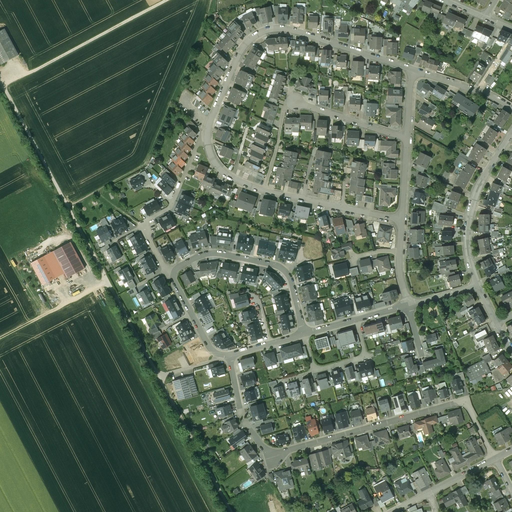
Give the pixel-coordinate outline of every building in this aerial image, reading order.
[(398,9),(402,0),(391,0),(390,2),(396,5),(392,12),(396,13),(398,9)] [(402,0),(398,9),(401,11),(405,3),(408,5),(410,0),(402,0)] [(418,0),(417,0),(410,0),(408,5),(408,6),(414,9),(418,0)] [(506,12),(510,14),(511,10),(511,9),(511,8),(511,4),(504,0),(500,8),(506,12)] [(433,4),(425,1),(424,3),(421,10),(422,11),(429,14),(430,12),(433,4)] [(438,14),(441,8),(433,4),(430,12),(434,14),(432,19),(436,20),(438,14)] [(271,12),(270,7),(265,9),(265,10),(260,11),(261,14),(263,23),(268,22),(268,20),(272,19),(270,13),(271,12)] [(279,8),(279,15),(278,20),(287,21),(288,9),(279,8)] [(293,11),(293,12),(293,16),(293,22),(293,23),(302,24),(303,15),(303,9),(302,9),(297,8),(294,8),(293,9),(293,11)] [(510,14),(506,12),(502,17),(508,20),(509,18),(510,19),(511,15),(510,14)] [(252,13),(247,15),(252,25),(256,23),(254,18),(254,17),(252,13)] [(454,26),(457,17),(447,13),(445,17),(443,22),(449,25),(448,27),(452,28),(454,26)] [(247,28),(252,25),(247,15),(242,18),(245,23),(247,28)] [(317,17),(309,17),(309,20),(308,20),(308,22),(308,28),(317,28),(317,23),(317,17)] [(457,17),(454,26),(458,28),(458,27),(462,28),(463,26),(466,21),(457,17)] [(333,19),(325,19),(325,22),(324,22),(323,32),(328,32),(328,31),(332,32),(333,19)] [(239,26),(235,22),(229,30),(225,35),(227,36),(234,42),(237,39),(238,39),(239,38),(238,37),(243,33),(239,30),(241,29),(240,27),(239,26)] [(340,25),(340,29),(338,29),(338,38),(348,38),(348,33),(347,33),(348,25),(340,25)] [(479,38),(483,29),(476,25),(473,32),(471,37),(479,40),(479,38)] [(365,29),(354,29),(354,34),(353,40),(353,42),(364,43),(364,39),(365,29)] [(490,36),(492,32),(483,29),(479,38),(483,39),(482,41),(486,43),(489,36),(490,36)] [(467,30),(464,36),(470,38),(471,37),(473,32),(467,30)] [(506,42),(510,35),(501,30),(497,39),(505,43),(506,42)] [(20,60),(7,34),(0,37),(0,64),(2,69),(20,60)] [(234,42),(227,36),(222,41),(230,48),(235,43),(234,42)] [(278,38),(274,39),(275,50),(274,50),(278,50),(278,51),(279,51),(280,51),(286,50),(288,49),(287,38),(281,38),(280,37),(279,37),(278,38)] [(381,38),(371,37),(370,41),(370,48),(378,49),(378,50),(381,50),(381,38)] [(274,51),(274,50),(275,50),(274,39),(268,39),(268,40),(265,40),(265,41),(265,43),(268,45),(268,47),(268,50),(274,51)] [(391,40),(387,40),(387,46),(387,54),(396,55),(397,43),(391,43),(391,40)] [(226,53),(230,48),(222,41),(218,45),(222,49),(226,53)] [(502,61),(511,47),(509,45),(508,46),(499,60),(502,61)] [(511,45),(511,47),(502,61),(506,64),(510,57),(511,53),(511,45)] [(254,47),(250,53),(259,58),(263,53),(257,49),(254,47)] [(315,48),(315,47),(305,47),(305,52),(304,57),(309,57),(309,60),(314,60),(315,57),(315,48)] [(415,50),(405,47),(402,57),(412,60),(414,54),(415,50)] [(415,50),(414,54),(419,56),(422,49),(416,47),(415,50)] [(331,51),(322,50),(321,63),(329,63),(329,65),(330,65),(330,59),(331,51)] [(483,52),(479,58),(485,61),(488,55),(483,52)] [(219,55),(218,54),(217,54),(217,53),(217,54),(213,57),(214,58),(212,60),(215,63),(222,70),(228,63),(219,55)] [(250,53),(247,58),(256,64),(259,58),(250,53)] [(346,61),(346,56),(343,56),(342,57),(337,57),(336,62),(336,67),(346,68),(346,61)] [(425,66),(426,64),(428,58),(422,56),(421,58),(420,64),(425,66)] [(252,69),(256,64),(247,58),(243,64),(246,65),(252,69)] [(434,60),(431,59),(429,65),(428,65),(428,67),(440,71),(442,63),(433,60),(434,60)] [(363,62),(352,62),(352,71),(351,75),(352,75),(362,76),(363,69),(363,62)] [(222,70),(215,63),(209,70),(211,72),(209,74),(210,75),(216,81),(224,72),(222,70)] [(479,66),(478,65),(475,70),(470,78),(477,82),(485,70),(479,66)] [(248,74),(242,71),(239,72),(235,80),(236,84),(243,87),(248,89),(254,76),(248,74)] [(401,72),(389,71),(388,78),(391,78),(391,84),(394,84),(400,84),(401,72)] [(277,74),(273,86),(283,89),(284,86),(286,80),(285,80),(286,77),(285,77),(277,74)] [(216,81),(210,75),(204,80),(207,83),(213,88),(218,83),(216,81)] [(310,84),(311,79),(303,77),(301,81),(298,80),(296,89),(309,93),(310,93),(312,88),(313,85),(310,84)] [(213,88),(207,83),(202,88),(204,90),(211,96),(216,91),(213,88)] [(426,85),(424,84),(419,91),(420,92),(425,95),(426,95),(429,91),(432,93),(434,90),(429,87),(429,86),(426,84),(426,85)] [(282,92),(283,89),(273,86),(269,98),(270,98),(277,100),(279,101),(280,97),(282,92)] [(431,93),(441,99),(444,95),(446,96),(448,94),(445,92),(446,92),(436,86),(434,90),(432,93),(431,93)] [(242,91),(232,87),(227,100),(231,102),(237,104),(238,105),(240,104),(241,100),(244,99),(246,94),(246,93),(242,91)] [(312,88),(310,93),(309,93),(307,96),(316,99),(316,90),(312,88)] [(402,90),(388,89),(387,101),(387,103),(395,104),(401,104),(402,90)] [(211,96),(204,90),(198,97),(201,100),(207,105),(213,99),(211,96)] [(328,91),(319,90),(319,101),(328,102),(328,95),(328,91)] [(343,92),(334,92),(334,106),(343,106),(344,97),(344,92),(343,92)] [(448,94),(446,96),(452,100),(455,95),(449,92),(448,94)] [(451,102),(473,116),(479,107),(457,93),(455,95),(452,100),(451,102)] [(201,100),(198,97),(195,94),(193,96),(196,99),(199,102),(201,100)] [(350,98),(350,102),(349,111),(359,112),(359,111),(360,105),(360,99),(350,98)] [(192,104),(196,108),(201,103),(199,102),(196,99),(192,104)] [(271,105),(265,103),(262,111),(265,112),(263,117),(268,119),(273,121),(278,107),(277,107),(271,105)] [(377,104),(366,103),(366,105),(366,114),(366,116),(374,117),(375,110),(376,110),(377,104)] [(430,103),(428,108),(432,110),(434,112),(436,107),(430,103)] [(224,105),(221,113),(233,118),(237,110),(234,109),(229,107),(224,105)] [(428,108),(422,105),(418,113),(423,116),(427,118),(432,110),(428,108)] [(390,125),(400,126),(401,109),(398,108),(398,109),(386,108),(386,116),(391,116),(390,125)] [(502,110),(498,116),(505,121),(510,114),(502,110)] [(230,126),(233,118),(221,113),(218,121),(222,123),(228,125),(230,126)] [(501,128),(505,121),(498,116),(497,115),(492,122),(492,123),(494,124),(501,128)] [(312,116),(300,116),(299,119),(299,125),(306,126),(306,129),(311,130),(311,121),(312,116)] [(418,124),(430,131),(435,122),(427,118),(423,116),(418,124)] [(186,124),(188,126),(193,131),(197,127),(189,120),(186,124)] [(326,131),(326,121),(317,121),(317,130),(317,134),(317,135),(321,135),(321,134),(325,134),(326,134),(326,131)] [(193,131),(188,126),(183,131),(185,133),(192,140),(197,135),(193,131)] [(342,127),(332,126),(332,134),(332,139),(342,139),(342,132),(342,127)] [(257,133),(268,138),(270,133),(269,132),(260,128),(258,127),(255,132),(257,133)] [(226,142),(230,133),(229,132),(219,128),(215,138),(226,142)] [(489,128),(486,133),(494,139),(498,133),(492,129),(489,128)] [(358,132),(348,131),(347,145),(358,146),(358,140),(358,132)] [(436,132),(433,137),(438,140),(442,135),(436,132)] [(192,140),(185,133),(180,138),(182,140),(189,147),(194,141),(192,140)] [(267,143),(269,138),(268,138),(257,133),(254,137),(256,138),(255,142),(256,142),(255,145),(253,145),(251,149),(252,150),(263,155),(265,150),(263,149),(265,146),(264,145),(265,142),(267,143)] [(490,145),(494,139),(486,133),(484,136),(485,137),(483,140),(482,140),(484,141),(490,145)] [(375,140),(375,136),(364,135),(364,140),(364,146),(367,146),(367,145),(374,145),(375,145),(375,140)] [(189,147),(182,140),(178,146),(180,147),(186,154),(191,149),(189,147)] [(382,141),(381,141),(381,149),(386,149),(386,157),(398,158),(398,151),(395,151),(396,142),(382,141)] [(477,144),(472,150),(483,157),(487,150),(480,146),(477,144)] [(231,149),(223,146),(219,155),(230,159),(233,152),(234,150),(231,149)] [(186,154),(180,147),(175,153),(177,155),(183,161),(188,156),(186,154)] [(262,160),(264,156),(263,155),(252,150),(249,155),(251,155),(250,159),(249,162),(247,161),(245,167),(257,172),(259,167),(258,166),(259,163),(258,163),(260,160),(262,160)] [(298,153),(285,150),(284,153),(283,153),(283,156),(284,156),(296,159),(298,153)] [(331,153),(317,150),(315,158),(316,158),(329,160),(328,160),(330,154),(331,153)] [(478,164),(483,157),(472,150),(468,157),(472,160),(478,164)] [(425,168),(426,168),(431,158),(420,153),(416,163),(418,164),(425,168)] [(472,160),(468,157),(461,153),(459,156),(467,161),(470,162),(472,160)] [(183,161),(177,155),(172,160),(174,162),(180,168),(185,163),(183,161)] [(283,162),(295,165),(297,159),(296,159),(284,156),(283,162)] [(466,163),(467,161),(459,156),(453,165),(457,167),(461,161),(466,163)] [(316,165),(328,167),(329,160),(316,158),(315,165),(316,165)] [(366,164),(353,161),(351,169),(352,169),(364,171),(365,171),(366,164)] [(169,167),(177,176),(182,170),(180,168),(174,162),(169,167)] [(293,170),(293,171),(295,165),(283,162),(282,162),(281,168),(293,170)] [(382,178),(397,179),(397,170),(395,170),(395,164),(387,163),(383,163),(382,174),(383,174),(382,178)] [(208,168),(198,164),(193,177),(202,181),(205,174),(208,168)] [(425,168),(418,164),(416,170),(422,172),(423,173),(425,168)] [(462,170),(462,171),(471,176),(476,169),(467,164),(463,171),(462,170)] [(315,172),(327,174),(329,168),(328,167),(316,165),(314,172),(315,172)] [(259,173),(257,172),(245,167),(243,172),(245,173),(243,177),(247,179),(249,175),(256,178),(254,183),(259,184),(262,178),(257,175),(259,173)] [(278,167),(276,173),(291,177),(293,170),(281,168),(278,167)] [(503,167),(500,172),(508,177),(509,176),(511,177),(511,175),(511,171),(508,170),(503,167)] [(165,173),(166,173),(171,178),(173,176),(166,169),(164,172),(165,173)] [(351,177),(362,179),(364,171),(352,169),(350,177),(351,177)] [(444,183),(445,183),(450,172),(445,170),(439,181),(444,183)] [(140,176),(141,176),(143,181),(149,178),(145,171),(139,174),(140,176)] [(464,189),(471,176),(462,171),(455,184),(464,189)] [(315,179),(328,181),(329,175),(327,174),(315,172),(314,179),(315,179)] [(506,182),(508,177),(500,172),(497,177),(502,180),(505,182),(506,182)] [(171,188),(176,183),(171,178),(166,173),(165,173),(161,178),(163,180),(171,188)] [(290,181),(291,177),(276,173),(275,180),(274,184),(275,184),(284,186),(286,180),(290,181)] [(208,175),(205,174),(202,181),(201,185),(211,189),(214,182),(215,179),(213,178),(212,178),(212,180),(207,178),(208,176),(208,175)] [(414,184),(425,188),(428,179),(428,178),(420,176),(418,175),(414,184)] [(143,181),(141,176),(140,176),(131,181),(130,182),(134,188),(135,188),(141,185),(144,183),(143,181)] [(361,187),(363,179),(362,179),(351,177),(350,185),(351,185),(361,187)] [(319,187),(328,189),(329,182),(328,181),(315,179),(313,192),(318,193),(319,187)] [(162,189),(168,195),(173,190),(171,188),(163,180),(158,185),(162,189)] [(301,184),(290,181),(286,180),(284,186),(291,187),(291,188),(297,189),(297,190),(300,190),(301,184)] [(216,183),(214,182),(211,189),(209,193),(219,197),(219,196),(224,186),(222,185),(221,186),(220,187),(216,185),(216,184),(216,183)] [(162,189),(158,185),(156,183),(154,185),(160,191),(162,189)] [(493,183),(490,190),(499,193),(501,186),(500,185),(493,183)] [(228,200),(229,197),(226,196),(229,188),(230,186),(225,184),(224,186),(219,196),(228,200)] [(357,194),(363,196),(364,188),(361,187),(351,185),(349,193),(357,194)] [(319,187),(318,193),(341,198),(341,192),(328,189),(319,187)] [(380,206),(389,206),(390,197),(395,197),(395,189),(387,188),(381,188),(381,193),(383,193),(382,200),(380,200),(380,206)] [(490,190),(488,197),(497,200),(500,193),(499,193),(490,190)] [(413,202),(423,204),(425,196),(425,194),(420,193),(419,193),(418,192),(416,191),(416,193),(415,192),(413,202)] [(445,198),(449,199),(457,202),(460,194),(452,191),(449,197),(446,196),(445,198)] [(236,206),(243,209),(248,195),(241,193),(236,206)] [(182,194),(178,202),(190,207),(193,200),(192,199),(192,198),(190,197),(182,194)] [(363,196),(357,194),(355,200),(372,203),(372,198),(363,196)] [(256,198),(248,195),(243,209),(251,212),(256,198)] [(495,207),(497,200),(488,197),(487,201),(484,200),(483,204),(487,206),(487,204),(491,206),(495,207)] [(268,215),(272,216),(273,208),(275,202),(263,199),(262,202),(260,211),(260,214),(264,214),(264,215),(265,216),(266,216),(268,216),(268,215)] [(455,209),(457,202),(449,199),(448,203),(446,202),(445,205),(433,201),(431,210),(437,211),(443,212),(446,213),(447,206),(455,209)] [(147,213),(148,215),(160,209),(156,201),(155,202),(147,206),(144,207),(147,213)] [(187,215),(190,207),(178,202),(175,210),(182,214),(187,216),(187,215)] [(287,205),(281,203),(278,215),(282,216),(283,218),(286,216),(288,216),(289,211),(290,207),(286,206),(287,205)] [(300,219),(303,208),(296,206),(295,213),(294,218),(300,219)] [(303,208),(300,219),(306,220),(307,225),(312,223),(311,217),(308,216),(309,209),(303,208)] [(416,213),(411,213),(411,224),(418,224),(418,222),(423,223),(424,212),(417,211),(416,213)] [(479,214),(479,224),(487,225),(487,220),(488,220),(488,215),(479,214)] [(175,225),(170,215),(169,215),(160,219),(159,220),(165,231),(175,225)] [(326,217),(326,215),(322,216),(322,215),(317,216),(320,229),(325,228),(325,230),(329,230),(328,226),(326,217)] [(443,216),(439,215),(439,216),(438,224),(442,225),(452,226),(453,217),(443,216)] [(122,218),(111,223),(112,224),(114,229),(117,234),(120,233),(125,230),(127,229),(126,225),(122,218)] [(337,218),(333,219),(334,223),(336,233),(340,232),(341,233),(345,232),(344,228),(342,219),(338,220),(337,218)] [(354,228),(353,226),(352,221),(345,219),(347,227),(347,228),(352,227),(352,228),(354,228)] [(107,223),(106,221),(101,223),(103,227),(96,231),(102,242),(103,242),(109,239),(112,238),(108,230),(105,225),(107,223)] [(354,228),(356,237),(361,235),(362,238),(367,237),(366,229),(364,229),(364,227),(365,227),(364,223),(353,226),(354,228)] [(391,229),(379,226),(377,240),(388,242),(391,229)] [(217,237),(216,244),(224,245),(227,245),(227,244),(230,244),(230,243),(231,237),(232,234),(228,234),(228,231),(221,230),(221,233),(217,233),(217,237)] [(197,234),(200,247),(208,244),(207,242),(205,234),(204,232),(197,234)] [(130,239),(134,246),(143,241),(139,234),(135,236),(130,239)] [(200,247),(197,234),(190,236),(191,239),(193,246),(193,249),(200,247)] [(216,244),(217,237),(212,236),(210,236),(211,241),(211,244),(224,246),(224,245),(216,244)] [(243,250),(246,238),(239,236),(238,242),(236,249),(243,250)] [(246,238),(243,250),(251,252),(252,244),(253,239),(246,238)] [(478,240),(479,247),(488,245),(487,238),(478,240)] [(181,256),(188,252),(187,249),(184,244),(182,240),(175,244),(177,248),(181,256)] [(147,249),(143,241),(134,246),(135,248),(135,249),(137,253),(138,253),(145,250),(147,249)] [(265,255),(267,245),(267,243),(265,243),(265,242),(262,241),(262,242),(260,241),(259,241),(259,246),(257,253),(265,255)] [(64,273),(67,278),(85,269),(71,242),(53,252),(64,273)] [(279,258),(286,259),(289,243),(282,242),(280,249),(279,258)] [(297,245),(289,243),(286,259),(294,261),(296,249),(297,245)] [(267,245),(265,255),(273,256),(274,251),(275,246),(274,246),(273,246),(273,245),(269,244),(269,245),(267,245)] [(106,250),(110,249),(108,245),(106,246),(100,249),(102,253),(106,250)] [(171,249),(169,245),(168,246),(161,249),(164,254),(167,261),(175,257),(171,249)] [(490,253),(488,245),(479,247),(481,255),(490,253)] [(110,249),(106,250),(113,262),(122,257),(121,256),(116,246),(110,249)] [(441,247),(435,247),(435,256),(454,254),(453,246),(441,247)] [(343,250),(342,248),(331,250),(333,259),(336,259),(337,259),(339,259),(340,258),(344,256),(343,250)] [(409,248),(409,258),(418,257),(418,248),(412,248),(409,248)] [(42,285),(64,273),(53,252),(31,263),(42,285)] [(140,260),(145,258),(143,254),(139,256),(136,258),(137,262),(140,261),(140,260)] [(140,261),(144,267),(154,262),(150,255),(145,258),(140,260),(140,261)] [(387,257),(376,259),(378,266),(380,272),(390,270),(387,257)] [(372,270),(371,268),(370,261),(369,259),(360,261),(362,273),(368,272),(368,271),(372,270)] [(480,263),(484,269),(492,265),(489,259),(480,263)] [(450,261),(445,262),(445,260),(439,262),(441,274),(445,273),(450,273),(449,269),(457,268),(455,260),(450,261)] [(157,269),(154,262),(144,267),(147,274),(153,271),(157,269)] [(215,262),(206,263),(208,276),(211,275),(211,278),(215,277),(216,270),(219,271),(219,269),(220,268),(217,267),(218,262),(215,262)] [(201,277),(208,276),(206,263),(199,264),(200,271),(201,277)] [(231,264),(224,263),(222,269),(221,275),(222,275),(228,277),(231,264)] [(346,263),(333,266),(335,278),(349,274),(348,270),(346,263)] [(236,273),(237,265),(231,264),(228,277),(234,278),(235,278),(236,273)] [(492,264),(492,265),(484,269),(487,276),(495,272),(493,269),(494,268),(492,264)] [(296,268),(298,275),(309,272),(311,272),(309,265),(303,266),(296,268)] [(133,279),(127,267),(121,270),(120,267),(112,271),(114,274),(118,272),(124,284),(127,282),(132,279),(133,279)] [(248,281),(250,268),(243,267),(242,273),(241,279),(241,280),(248,281)] [(348,270),(349,274),(350,273),(351,277),(359,275),(357,267),(348,270)] [(250,268),(248,281),(254,282),(256,276),(257,269),(250,268)] [(181,276),(186,285),(195,280),(192,276),(190,271),(181,276)] [(262,281),(267,286),(277,276),(275,274),(266,271),(264,276),(262,281)] [(311,279),(309,272),(298,275),(299,281),(306,280),(311,279)] [(456,284),(460,283),(458,275),(455,276),(454,275),(448,276),(449,282),(450,281),(452,286),(456,285),(456,284)] [(281,280),(277,276),(267,286),(271,289),(271,291),(277,289),(282,287),(281,280)] [(154,282),(158,289),(166,285),(165,282),(163,277),(160,279),(154,282)] [(490,281),(495,291),(504,287),(499,277),(490,281)] [(132,279),(127,282),(131,289),(135,287),(136,287),(132,279)] [(301,287),(302,294),(315,291),(313,284),(304,286),(301,287)] [(168,288),(166,285),(158,289),(162,297),(163,297),(169,294),(171,293),(169,288),(168,288)] [(135,287),(131,289),(128,291),(131,297),(137,293),(135,287)] [(153,300),(147,289),(139,293),(145,305),(153,300)] [(397,297),(395,290),(382,293),(384,301),(384,302),(395,298),(397,297)] [(316,298),(315,291),(302,294),(304,301),(308,300),(316,298)] [(195,301),(199,299),(198,297),(201,296),(199,292),(191,296),(195,303),(196,303),(195,301)] [(511,292),(501,298),(504,304),(508,302),(511,308),(511,307),(511,292)] [(276,304),(288,301),(286,294),(282,295),(274,297),(276,304)] [(195,303),(197,308),(209,302),(206,295),(199,299),(195,301),(196,303),(195,303)] [(236,308),(249,305),(246,295),(239,297),(234,298),(234,299),(236,308)] [(361,297),(365,309),(371,307),(368,295),(361,297)] [(472,295),(464,299),(467,306),(475,301),(472,295)] [(347,297),(340,299),(345,315),(352,313),(348,299),(348,297),(347,297)] [(365,309),(361,297),(354,299),(355,303),(358,311),(365,309)] [(166,303),(170,310),(178,306),(174,298),(169,300),(165,302),(166,303)] [(337,317),(345,315),(340,299),(333,301),(334,303),(337,317)] [(288,301),(276,304),(278,310),(278,311),(283,309),(289,308),(288,301)] [(212,308),(209,302),(197,308),(199,312),(199,311),(201,311),(202,313),(208,310),(212,308)] [(306,307),(308,313),(320,310),(319,304),(318,304),(309,306),(306,307)] [(182,314),(178,306),(170,310),(174,318),(179,315),(182,314)] [(469,311),(474,309),(472,306),(467,309),(461,312),(462,315),(469,312),(469,311)] [(473,318),(474,318),(482,314),(478,307),(474,309),(469,311),(469,312),(471,315),(473,318)] [(254,309),(242,313),(244,320),(250,319),(256,317),(254,309)] [(214,321),(208,310),(202,313),(201,311),(199,311),(202,317),(207,325),(214,321)] [(322,319),(320,310),(308,313),(310,321),(310,322),(314,321),(322,319)] [(155,314),(155,313),(146,318),(151,329),(156,326),(161,324),(155,314)] [(282,323),(292,320),(291,313),(285,315),(280,316),(282,323)] [(485,321),(482,314),(474,318),(476,322),(475,322),(476,325),(485,321)] [(400,316),(394,318),(396,328),(403,327),(400,316)] [(390,330),(396,328),(394,318),(387,319),(389,324),(390,330)] [(292,320),(282,323),(283,329),(283,330),(288,329),(293,327),(294,326),(292,320)] [(381,321),(375,323),(378,333),(384,332),(383,326),(381,321)] [(176,327),(180,334),(190,329),(186,322),(181,324),(176,327)] [(248,326),(250,333),(260,331),(259,327),(258,323),(254,324),(248,326)] [(375,323),(369,325),(372,335),(378,333),(375,323)] [(366,337),(372,335),(369,325),(363,326),(365,333),(366,337)] [(151,336),(152,335),(159,331),(156,326),(151,329),(148,330),(151,336)] [(194,336),(190,329),(180,334),(184,341),(189,338),(194,336)] [(351,329),(344,331),(348,345),(356,343),(356,342),(354,335),(353,336),(351,329)] [(476,339),(487,333),(485,330),(474,335),(476,339)] [(155,340),(157,339),(163,336),(160,331),(159,331),(152,335),(155,340)] [(261,334),(260,331),(250,333),(252,340),(252,341),(256,339),(262,338),(261,334)] [(340,347),(348,345),(344,331),(337,333),(339,340),(338,340),(340,347)] [(216,343),(226,337),(223,332),(217,335),(213,337),(216,343)] [(437,332),(425,336),(427,343),(437,340),(437,338),(439,337),(437,332)] [(483,339),(484,340),(489,337),(487,333),(476,339),(478,342),(483,339)] [(163,336),(157,339),(162,349),(171,344),(166,334),(163,336)] [(327,336),(314,340),(317,350),(324,348),(325,351),(330,350),(329,346),(327,339),(327,336)] [(484,340),(487,346),(495,342),(492,336),(489,337),(484,340)] [(226,337),(216,343),(218,347),(222,349),(227,347),(233,346),(229,337),(226,337)] [(334,337),(327,339),(329,346),(336,344),(335,341),(334,337)] [(401,343),(404,352),(412,350),(410,341),(401,343)] [(499,349),(495,342),(487,346),(489,351),(490,353),(499,349)] [(299,344),(290,347),(293,357),(302,355),(300,348),(299,344)] [(290,347),(280,349),(281,353),(283,360),(293,357),(290,347)] [(434,350),(437,358),(444,356),(442,348),(437,350),(434,350)] [(273,353),(264,355),(267,366),(276,364),(274,357),(273,353)] [(494,360),(499,366),(506,360),(501,354),(494,360)] [(434,361),(431,362),(433,367),(433,369),(436,368),(436,366),(446,364),(444,356),(437,358),(434,359),(434,361)] [(252,357),(240,361),(240,363),(242,369),(243,369),(255,366),(252,357)] [(406,367),(413,365),(411,357),(409,357),(404,359),(406,367)] [(425,370),(433,367),(431,362),(431,360),(422,362),(423,365),(424,370),(425,370)] [(485,363),(483,360),(465,369),(469,382),(490,372),(486,363),(485,363)] [(511,366),(506,360),(499,366),(496,369),(492,370),(497,381),(500,380),(499,376),(502,374),(506,371),(511,366)] [(366,363),(363,364),(367,376),(373,374),(371,369),(369,361),(366,362),(366,363)] [(361,377),(367,376),(363,364),(361,364),(360,364),(358,365),(360,372),(361,378),(361,377)] [(413,365),(406,367),(404,368),(406,373),(408,372),(408,374),(418,371),(417,366),(416,364),(413,365)] [(218,367),(211,369),(213,377),(224,374),(222,366),(218,367)] [(352,366),(344,368),(348,380),(355,378),(353,372),(352,366)] [(333,372),(331,372),(333,377),(335,385),(342,383),(339,370),(337,371),(337,370),(333,372)] [(499,376),(500,380),(503,378),(508,373),(506,371),(502,374),(499,376)] [(244,376),(241,377),(242,382),(242,383),(243,385),(243,386),(244,387),(256,383),(253,373),(253,374),(244,376)] [(325,376),(325,374),(317,376),(320,389),(329,387),(328,384),(325,376)] [(177,401),(198,395),(193,376),(172,381),(177,401)] [(458,378),(451,380),(452,384),(451,385),(452,387),(453,387),(454,391),(455,390),(456,395),(463,394),(462,389),(463,388),(461,381),(460,378),(458,378)] [(308,379),(302,380),(302,382),(304,388),(306,394),(314,391),(315,391),(312,383),(311,379),(308,380),(308,379)] [(298,388),(296,382),(287,384),(289,390),(291,397),(291,398),(300,395),(298,388)] [(441,390),(438,390),(440,399),(449,397),(449,396),(447,390),(446,388),(446,387),(445,382),(438,384),(440,389),(441,390)] [(282,386),(273,389),(277,401),(281,400),(281,399),(285,398),(282,386)] [(437,398),(434,389),(423,392),(425,401),(437,398)] [(216,393),(213,394),(214,397),(215,397),(216,399),(214,399),(215,403),(230,398),(229,395),(228,395),(228,394),(229,393),(228,390),(225,391),(216,393)] [(248,392),(244,393),(246,401),(256,398),(254,390),(248,392)] [(397,398),(394,400),(397,412),(406,410),(403,401),(401,394),(396,396),(397,398)] [(415,395),(408,397),(412,408),(420,406),(418,400),(417,394),(415,395)] [(387,398),(377,401),(379,406),(380,405),(381,412),(390,410),(389,407),(390,406),(389,403),(388,404),(387,398)] [(224,407),(216,409),(219,417),(226,415),(232,414),(229,405),(227,406),(227,403),(223,404),(224,407)] [(257,405),(250,407),(250,408),(252,414),(264,410),(263,404),(257,405)] [(373,407),(365,410),(368,420),(377,418),(375,413),(373,407)] [(264,410),(252,414),(254,421),(262,418),(266,417),(264,410)] [(359,410),(350,413),(353,423),(362,421),(361,416),(359,410)] [(454,411),(448,413),(450,423),(457,421),(458,423),(463,422),(460,410),(454,412),(454,411)] [(344,413),(335,415),(339,428),(348,426),(346,421),(344,413)] [(428,420),(415,423),(416,428),(422,426),(425,434),(432,432),(430,425),(437,423),(435,417),(428,419),(428,420)] [(329,418),(321,420),(325,432),(329,431),(329,430),(333,429),(331,424),(330,418),(329,418)] [(235,420),(235,419),(233,420),(224,423),(224,425),(222,426),(221,428),(223,432),(225,433),(228,432),(229,432),(232,431),(237,427),(238,426),(236,424),(237,424),(236,422),(235,422),(235,420)] [(309,421),(306,423),(309,432),(311,436),(314,436),(315,435),(319,433),(317,427),(315,419),(314,419),(311,420),(309,421)] [(265,424),(260,426),(262,434),(273,431),(271,423),(265,424)] [(408,426),(397,429),(400,438),(411,435),(410,432),(408,426)] [(295,429),(293,429),(296,440),(304,437),(304,436),(302,427),(301,427),(299,427),(295,428),(295,429)] [(493,431),(500,444),(510,439),(507,435),(505,429),(501,431),(499,428),(493,431)] [(386,430),(373,434),(375,440),(376,446),(387,443),(386,441),(389,440),(386,430)] [(247,438),(242,431),(241,431),(234,436),(229,440),(234,448),(247,438)] [(285,434),(275,437),(276,441),(275,443),(275,445),(277,446),(282,444),(282,443),(285,443),(285,444),(289,442),(288,438),(287,434),(285,434)] [(366,436),(355,439),(358,448),(361,447),(362,450),(369,448),(368,442),(366,436)] [(471,454),(466,457),(469,463),(483,455),(474,438),(465,442),(470,452),(471,454)] [(347,441),(332,446),(332,447),(334,454),(334,457),(338,456),(339,459),(352,455),(351,451),(350,451),(347,443),(347,441)] [(240,447),(242,450),(248,445),(249,445),(247,442),(240,447)] [(242,450),(240,452),(247,462),(252,459),(256,456),(255,454),(256,454),(251,446),(250,447),(248,445),(242,450)] [(455,470),(466,464),(462,458),(457,447),(450,451),(456,461),(452,463),(455,469),(455,470)] [(325,451),(319,453),(322,466),(329,464),(325,451)] [(319,453),(312,455),(316,468),(322,466),(319,453)] [(306,458),(293,462),(294,463),(296,470),(296,472),(300,471),(304,470),(306,475),(311,474),(306,458)] [(434,470),(438,479),(450,473),(443,459),(435,463),(437,469),(434,470)] [(260,467),(257,463),(249,469),(257,480),(265,475),(259,467),(260,467)] [(423,468),(412,474),(416,481),(419,486),(420,488),(431,482),(423,468)] [(278,482),(280,490),(293,486),(291,480),(289,471),(281,473),(280,472),(275,473),(277,482),(278,482)] [(382,478),(383,480),(385,480),(388,485),(390,484),(386,476),(382,478)] [(494,477),(486,481),(491,492),(493,491),(494,494),(500,491),(498,488),(499,488),(494,477)] [(383,480),(373,486),(377,493),(381,491),(383,495),(379,497),(381,500),(382,503),(383,503),(394,497),(388,485),(385,480),(383,480)] [(400,480),(394,483),(401,496),(412,490),(409,484),(408,481),(403,483),(404,483),(402,484),(400,480)] [(465,486),(460,489),(463,495),(468,492),(465,486)] [(364,488),(358,491),(363,499),(358,502),(362,510),(373,504),(364,488)] [(460,489),(449,494),(450,496),(446,498),(443,499),(447,506),(455,502),(456,504),(459,502),(461,506),(467,503),(463,495),(460,489)] [(502,495),(500,491),(494,494),(491,496),(492,500),(496,498),(502,495)] [(509,506),(504,497),(503,498),(498,501),(494,503),(498,511),(509,506)]
